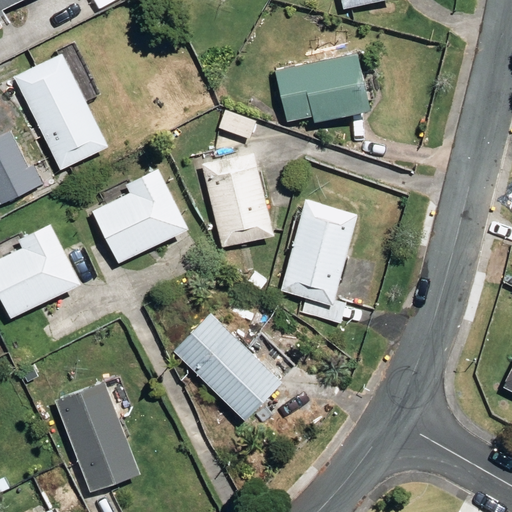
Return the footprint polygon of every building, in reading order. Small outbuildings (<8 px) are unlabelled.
[(0,0),(0,12),(9,8),(7,3),(13,0),(0,0)] [(18,69),(66,163),(112,139),(65,46),(18,69)] [(318,111),(320,117),(375,103),(360,47),(282,68),(295,118),(318,111)] [(221,124),(252,135),(259,116),(228,105),(221,124)] [(10,126),(0,131),(0,202),(39,182),(10,126)] [(208,159),(229,244),(278,231),(258,147),(208,159)] [(96,206),(122,258),(192,223),(162,163),(135,176),(139,184),(96,206)] [(311,314),(347,322),(352,301),(338,298),(359,208),(308,196),(287,289),(316,296),(311,314)] [(0,255),(0,282),(17,313),(84,277),(51,219),(24,234),(28,240),(0,255)] [(175,288),(182,302),(196,296),(189,282),(175,288)] [(177,347),(247,415),(286,374),(215,308),(177,347)] [(59,395),(94,487),(142,469),(106,376),(59,395)] [(58,511),(53,502),(32,511),(58,511)]
